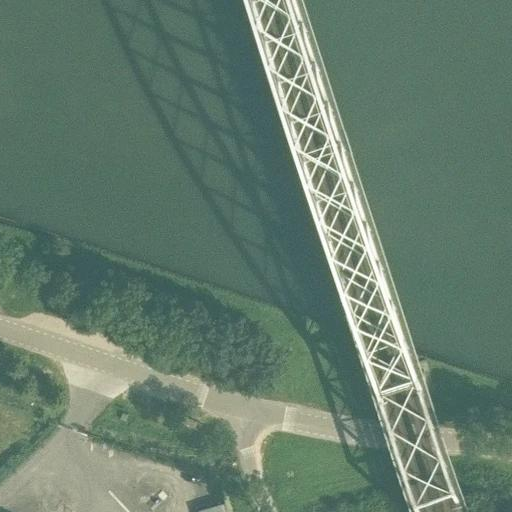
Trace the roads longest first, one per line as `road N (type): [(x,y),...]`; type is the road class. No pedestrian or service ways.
road 1 (tertiary): [(251,412),(0,331)]
road 2 (tertiary): [(511,449),(384,438),(251,412)]
